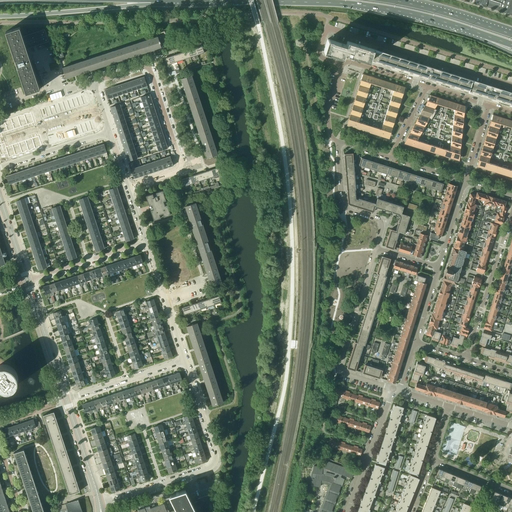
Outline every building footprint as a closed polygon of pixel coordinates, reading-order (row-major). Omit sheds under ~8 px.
[(487,0),(485,7),(498,11),(501,0),(487,0)] [(511,0),(501,0),(498,11),(500,11),(511,15),(511,0)] [(38,88),(31,67),(28,58),(30,58),(29,50),(25,50),(24,46),(21,37),(20,34),(18,28),(19,28),(19,27),(7,31),(7,32),(8,31),(11,40),(0,43),(0,51),(2,57),(12,54),(11,50),(14,49),(28,92),(27,92),(27,93),(39,89),(39,88),(38,88)] [(45,29),(21,37),(24,46),(29,44),(31,47),(49,41),(45,29)] [(157,37),(160,45),(168,43),(165,34),(166,34),(165,32),(164,32),(164,31),(156,34),(157,37)] [(157,37),(141,42),(145,52),(161,47),(160,45),(157,37)] [(346,45),(328,39),(324,51),(329,53),(343,57),(343,56),(344,53),(511,105),(511,92),(347,41),(346,44),(346,45)] [(141,42),(126,47),(129,57),(145,52),(141,42)] [(202,46),(195,48),(197,55),(204,53),(202,46)] [(126,47),(110,52),(113,62),(129,57),(126,47)] [(198,57),(197,55),(195,48),(188,50),(190,57),(194,56),(195,58),(198,57)] [(183,59),(190,57),(188,50),(181,52),(183,59)] [(110,52),(94,57),(97,68),(113,62),(110,52)] [(181,52),(174,55),(176,62),(183,59),(181,52)] [(167,65),(176,62),(174,55),(165,58),(167,65)] [(94,57),(78,62),(82,73),(97,68),(94,57)] [(66,78),(82,73),(78,62),(62,67),(66,78)] [(361,80),(367,82),(369,76),(363,74),(361,80)] [(191,75),(181,78),(186,94),(196,91),(191,75)] [(377,78),(369,76),(367,82),(371,83),(375,85),(377,78)] [(144,77),(139,79),(142,88),(147,86),(144,77)] [(399,85),(391,83),(389,89),(393,90),(397,91),(399,85)] [(405,87),(399,85),(397,91),(403,93),(405,87)] [(110,88),(105,90),(108,99),(113,97),(110,88)] [(202,107),(196,91),(186,94),(191,110),(202,107)] [(150,95),(141,98),(142,103),(151,100),(150,95)] [(427,101),(434,103),(436,97),(430,95),(427,101)] [(443,99),(436,97),(434,103),(437,104),(441,105),(443,99)] [(457,110),(459,104),(452,102),(450,108),(454,109),(457,110)] [(120,104),(110,107),(112,112),(121,109),(120,104)] [(207,123),(202,107),(191,110),(196,126),(207,123)] [(0,152),(1,156),(8,153),(9,157),(42,146),(39,136),(6,146),(2,133),(35,122),(31,111),(0,121),(0,152)] [(453,120),(463,123),(464,117),(454,114),(453,120)] [(500,117),(493,115),(491,121),(498,123),(500,117)] [(500,117),(498,123),(505,125),(507,119),(500,117)] [(355,128),(357,121),(349,119),(347,125),(355,128)] [(462,128),(463,123),(453,120),(453,125),(462,128)] [(358,122),(357,121),(355,128),(362,130),(366,124),(358,122)] [(212,138),(207,123),(196,126),(202,142),(212,138)] [(452,130),(462,133),(462,128),(453,125),(452,130)] [(373,133),(381,136),(383,129),(381,129),(375,127),(373,133)] [(391,132),(383,129),(381,136),(389,138),(391,132)] [(461,138),(462,133),(452,130),(452,135),(461,138)] [(451,140),(461,143),(461,138),(452,135),(451,140)] [(413,146),(415,140),(407,137),(404,143),(413,146)] [(217,154),(212,138),(202,142),(207,158),(217,154)] [(415,140),(413,146),(420,148),(423,143),(424,142),(417,140),(415,140)] [(460,148),(461,143),(451,140),(451,145),(460,148)] [(166,143),(156,146),(158,151),(167,148),(166,143)] [(104,144),(98,146),(101,157),(103,156),(102,153),(106,152),(104,144)] [(429,151),(436,153),(439,147),(431,144),(429,151)] [(92,148),(95,159),(97,158),(96,155),(99,154),(100,157),(101,157),(98,146),(92,148)] [(92,148),(86,150),(90,161),(91,160),(90,157),(93,156),(94,159),(95,159),(92,148)] [(450,157),(452,151),(450,150),(444,149),(442,155),(450,157)] [(89,161),(90,161),(86,150),(81,152),(84,162),(85,162),(84,159),(88,158),(89,161)] [(459,160),(460,153),(452,151),(450,157),(459,160)] [(83,163),(84,162),(81,152),(75,154),(78,164),(80,164),(79,161),(82,160),(83,163)] [(135,153),(126,156),(128,161),(137,158),(135,153)] [(77,165),(78,164),(75,154),(69,155),(73,166),(74,166),(73,163),(76,162),(77,165)] [(71,167),(73,166),(69,155),(63,157),(67,168),(68,168),(67,164),(70,163),(71,167)] [(66,168),(67,168),(63,157),(58,159),(61,170),(63,170),(62,166),(65,165),(66,168)] [(170,157),(165,159),(168,168),(173,166),(170,157)] [(61,170),(58,159),(52,161),(56,172),(57,171),(56,168),(59,167),(60,170),(61,170)] [(484,168),(486,162),(479,159),(477,166),(484,168)] [(56,172),(52,161),(46,163),(50,174),(51,173),(50,170),(53,169),(54,172),(56,172)] [(492,171),(495,165),(486,162),(484,168),(492,171)] [(50,174),(46,163),(41,165),(44,175),(45,175),(44,172),(48,171),(49,174),(50,174)] [(44,175),(41,165),(35,167),(38,177),(40,177),(39,174),(42,173),(43,176),(44,175)] [(38,177),(35,167),(29,168),(33,179),(34,179),(33,176),(36,175),(37,178),(38,177)] [(221,176),(218,167),(210,170),(213,179),(221,176)] [(31,180),(33,179),(29,168),(24,170),(27,181),(28,181),(27,178),(30,177),(31,180)] [(136,168),(131,170),(134,179),(139,177),(136,168)] [(503,174),(511,176),(511,172),(511,169),(505,168),(503,174)] [(27,181),(24,170),(18,172),(21,183),(23,183),(22,180),(25,179),(26,181),(27,181)] [(211,180),(213,179),(210,170),(203,172),(205,179),(210,177),(211,180)] [(20,183),(21,183),(18,172),(12,174),(16,185),(17,184),(16,181),(19,180),(20,183)] [(197,182),(205,179),(203,172),(195,175),(197,182)] [(16,185),(12,174),(6,176),(9,184),(13,182),(14,185),(16,185)] [(195,175),(188,177),(190,184),(197,182),(195,175)] [(183,187),(190,184),(188,177),(180,180),(183,187)] [(443,184),(438,182),(435,189),(441,191),(443,184)] [(449,183),(447,189),(455,192),(456,187),(455,185),(449,183)] [(116,187),(108,190),(110,194),(107,195),(108,197),(118,193),(116,187)] [(447,189),(445,195),(453,198),(455,192),(447,189)] [(170,214),(162,190),(156,192),(157,195),(153,196),(152,193),(146,195),(154,220),(160,218),(159,214),(163,213),(164,216),(170,214)] [(477,192),(476,194),(475,198),(478,198),(478,200),(480,201),(481,199),(481,200),(482,200),(484,194),(477,192)] [(118,193),(108,197),(108,198),(111,197),(112,200),(109,201),(109,202),(120,199),(118,193)] [(354,197),(355,197),(355,194),(355,193),(351,194),(351,195),(347,195),(348,202),(348,203),(349,204),(350,205),(351,205),(354,197)] [(474,202),(475,198),(476,194),(475,194),(475,195),(470,193),(468,202),(477,205),(478,203),(474,202)] [(491,197),(484,194),(482,200),(483,200),(482,203),(483,203),(482,207),(484,207),(485,204),(486,205),(486,204),(489,205),(491,197)] [(445,195),(443,201),(451,204),(453,198),(445,195)] [(81,205),(89,203),(87,197),(79,199),(81,205)] [(496,204),(497,205),(499,199),(491,197),(489,205),(493,206),(492,207),(493,207),(493,208),(494,209),(496,204)] [(15,201),(17,207),(26,204),(24,198),(15,201)] [(111,207),(111,208),(122,204),(120,199),(109,202),(110,203),(113,202),(114,206),(111,207)] [(375,207),(383,209),(386,201),(377,199),(376,204),(375,207)] [(506,201),(499,199),(497,205),(501,206),(504,207),(506,201)] [(391,212),(394,204),(386,201),(383,209),(391,212)] [(443,201),(441,208),(449,210),(451,204),(443,201)] [(466,207),(474,210),(475,206),(475,207),(476,206),(478,206),(479,205),(477,205),(468,202),(467,202),(466,207)] [(82,211),(91,208),(89,203),(81,205),(82,211)] [(190,222),(201,218),(195,203),(185,206),(190,222)] [(17,207),(19,212),(28,210),(26,204),(17,207)] [(113,214),(124,210),(122,204),(111,208),(112,209),(115,208),(116,211),(113,212),(113,214)] [(399,215),(402,214),(401,213),(403,207),(394,204),(391,212),(397,214),(398,214),(399,215)] [(59,206),(52,208),(53,213),(50,214),(51,215),(61,212),(59,206)] [(464,213),(476,217),(476,216),(473,215),(474,213),(473,213),(474,210),(466,207),(464,213)] [(82,211),(84,217),(93,214),(91,208),(82,211)] [(441,208),(439,214),(447,216),(449,210),(441,208)] [(19,212),(21,218),(30,215),(28,210),(19,212)] [(115,219),(126,216),(124,210),(113,214),(114,215),(117,214),(118,217),(115,218),(115,219)] [(61,212),(51,215),(51,216),(54,215),(55,218),(52,219),(52,221),(63,217),(61,212)] [(84,217),(86,222),(95,220),(93,214),(84,217)] [(398,222),(407,224),(409,216),(407,215),(404,214),(402,214),(399,215),(399,216),(400,216),(400,217),(400,218),(399,219),(398,222)] [(439,214),(437,220),(445,222),(447,216),(439,214)] [(21,218),(23,224),(31,221),(30,215),(21,218)] [(117,225),(128,221),(126,216),(115,219),(116,221),(119,220),(120,223),(117,224),(117,225)] [(54,225),(54,227),(65,223),(63,217),(52,221),(53,222),(56,221),(57,224),(54,225)] [(206,234),(201,218),(190,222),(195,238),(206,234)] [(470,225),(469,225),(470,221),(462,219),(461,224),(472,228),(472,227),(470,226),(470,225)] [(86,222),(88,228),(96,225),(95,220),(86,222)] [(445,222),(437,220),(435,226),(443,228),(445,222)] [(23,224),(25,230),(33,227),(31,221),(23,224)] [(118,229),(119,231),(130,227),(128,221),(117,225),(117,226),(120,225),(121,228),(118,229)] [(404,233),(407,224),(398,222),(396,230),(399,232),(404,233)] [(56,231),(56,232),(67,229),(65,223),(54,227),(55,228),(58,227),(59,230),(56,231)] [(472,229),(472,228),(461,224),(459,230),(467,233),(468,229),(469,229),(469,228),(472,229)] [(98,231),(96,225),(88,228),(90,234),(98,231)] [(435,226),(433,232),(441,234),(443,228),(435,226)] [(495,234),(497,229),(485,226),(485,228),(489,229),(488,231),(495,234)] [(35,233),(33,227),(25,230),(27,235),(35,233)] [(132,233),(130,227),(119,231),(119,232),(122,231),(123,234),(120,235),(121,236),(132,233)] [(69,234),(67,229),(56,232),(57,233),(60,233),(61,236),(58,237),(58,238),(69,234)] [(397,238),(399,232),(396,230),(391,229),(390,229),(389,235),(397,238)] [(466,236),(467,233),(459,230),(457,236),(469,239),(469,238),(466,237),(467,236),(466,236)] [(90,234),(92,239),(100,237),(98,231),(90,234)] [(27,235),(29,241),(37,238),(35,233),(27,235)] [(132,233),(121,236),(121,238),(124,237),(126,241),(134,239),(132,233)] [(420,233),(418,239),(426,241),(428,235),(420,233)] [(60,242),(60,244),(71,240),(69,234),(58,238),(58,239),(61,238),(62,241),(60,242)] [(211,250),(206,234),(195,238),(200,254),(211,250)] [(395,244),(397,238),(389,235),(387,242),(395,244)] [(486,238),(485,240),(493,243),(494,238),(482,235),(482,237),(486,238)] [(455,241),(463,244),(464,240),(465,241),(466,239),(468,240),(469,239),(457,236),(455,241)] [(92,239),(94,245),(102,242),(100,237),(92,239)] [(29,241),(31,247),(39,244),(37,238),(29,241)] [(61,248),(62,249),(73,246),(71,240),(60,244),(60,245),(63,244),(64,247),(61,248)] [(462,247),(463,244),(455,241),(455,242),(454,247),(465,251),(465,249),(462,248),(463,247),(462,247)] [(104,248),(102,242),(94,245),(96,251),(104,248)] [(31,247),(33,253),(41,250),(39,244),(31,247)] [(404,252),(409,254),(412,246),(406,245),(404,252)] [(63,254),(64,255),(75,251),(73,246),(62,249),(62,251),(65,250),(66,253),(63,254)] [(465,251),(454,247),(453,247),(453,249),(451,253),(451,255),(453,255),(448,269),(446,268),(442,280),(443,280),(455,284),(463,259),(464,259),(467,251),(465,251)] [(33,253),(34,258),(43,256),(41,250),(33,253)] [(216,266),(211,250),(200,254),(205,269),(216,266)] [(76,257),(75,251),(64,255),(64,256),(67,255),(69,260),(76,257)] [(140,255),(134,257),(138,267),(139,267),(138,264),(142,262),(140,255)] [(34,258),(36,264),(45,261),(43,256),(34,258)] [(128,259),(132,269),(133,269),(132,266),(135,265),(136,268),(138,267),(134,257),(128,259)] [(123,261),(126,271),(127,271),(126,268),(129,267),(130,270),(132,269),(128,259),(123,261)] [(47,267),(45,261),(36,264),(38,270),(47,267)] [(117,262),(120,273),(122,273),(121,270),(124,269),(125,272),(126,271),(123,261),(117,262)] [(119,273),(120,273),(117,262),(111,264),(115,275),(116,274),(115,271),(118,270),(119,273)] [(113,275),(115,275),(111,264),(106,266),(109,277),(110,276),(109,273),(112,272),(113,275)] [(377,273),(378,274),(386,276),(389,268),(384,266),(379,265),(377,273)] [(412,265),(410,273),(415,274),(418,267),(412,265)] [(473,267),(476,269),(476,271),(483,273),(484,269),(473,265),(473,267)] [(108,277),(109,277),(106,266),(100,268),(103,279),(105,278),(104,275),(107,274),(108,277)] [(221,282),(216,266),(205,269),(211,285),(221,282)] [(102,279),(103,279),(100,268),(94,270),(98,281),(99,280),(98,277),(101,276),(102,279)] [(96,281),(98,281),(94,270),(88,272),(92,282),(93,282),(92,279),(95,278),(96,281)] [(91,283),(92,282),(88,272),(83,274),(86,284),(88,284),(87,281),(90,280),(91,283)] [(85,285),(86,284),(83,274),(77,275),(81,286),(82,286),(81,283),(84,282),(85,285)] [(385,285),(388,276),(386,276),(378,274),(375,282),(385,285)] [(79,287),(81,286),(77,275),(71,277),(75,288),(76,288),(75,285),(78,284),(79,287)] [(425,277),(417,275),(416,280),(418,281),(418,282),(425,284),(426,283),(424,282),(425,277)] [(74,288),(75,288),(71,277),(66,279),(69,290),(70,289),(69,286),(73,285),(74,288)] [(68,290),(69,290),(66,279),(60,281),(64,292),(65,291),(64,288),(67,287),(68,290)] [(471,285),(479,287),(480,283),(467,279),(466,280),(469,281),(472,282),(471,285)] [(62,292),(64,292),(60,281),(54,283),(58,294),(59,293),(58,290),(61,289),(62,292)] [(372,291),(382,294),(385,285),(375,282),(372,291)] [(425,284),(418,282),(416,288),(424,291),(425,284)] [(54,283),(49,285),(52,295),(53,295),(52,292),(55,291),(56,294),(58,294),(54,283)] [(470,286),(470,289),(477,291),(479,287),(471,285),(466,283),(465,286),(467,286),(467,285),(470,286)] [(51,296),(52,295),(49,285),(43,287),(45,294),(50,293),(51,296)] [(449,292),(448,292),(449,288),(441,286),(439,292),(451,295),(451,294),(448,293),(449,292)] [(424,291),(416,288),(414,294),(422,297),(424,291)] [(370,299),(379,302),(382,294),(372,291),(370,299)] [(422,297),(414,294),(412,300),(420,303),(422,297)] [(219,295),(211,298),(214,305),(221,302),(219,295)] [(444,303),(445,300),(438,297),(436,303),(447,306),(448,305),(445,305),(445,303),(444,303)] [(211,298),(205,300),(207,307),(214,305),(211,298)] [(144,307),(144,309),(155,305),(153,299),(145,302),(147,306),(144,307)] [(367,308),(377,311),(379,302),(370,299),(367,308)] [(205,300),(198,302),(200,309),(207,307),(205,300)] [(420,303),(412,300),(410,307),(418,309),(420,303)] [(463,306),(464,306),(472,309),(473,304),(462,301),(460,300),(459,302),(462,302),(461,303),(463,303),(463,306)] [(198,302),(191,305),(193,311),(200,309),(198,302)] [(447,308),(447,306),(436,303),(434,309),(442,311),(443,308),(444,308),(444,307),(447,308)] [(146,313),(146,314),(157,311),(155,305),(144,309),(145,310),(148,309),(149,312),(146,313)] [(184,315),(193,311),(191,305),(181,308),(182,310),(183,312),(184,315)] [(418,309),(410,307),(408,313),(416,315),(418,309)] [(365,316),(374,319),(377,311),(367,308),(365,316)] [(117,317),(126,315),(124,309),(115,311),(117,317)] [(441,315),(442,311),(434,309),(432,314),(444,318),(444,316),(441,316),(442,315),(441,315)] [(61,310),(53,313),(55,319),(63,316),(61,310)] [(159,316),(157,311),(146,314),(147,315),(150,314),(151,317),(148,318),(148,320),(159,316)] [(416,315),(408,313),(406,319),(414,321),(416,315)] [(443,319),(444,318),(432,314),(430,320),(438,322),(439,319),(440,319),(441,318),(443,319)] [(117,317),(119,323),(128,320),(126,315),(117,317)] [(55,319),(56,325),(65,322),(63,316),(55,319)] [(161,322),(159,316),(148,320),(148,321),(151,320),(153,323),(149,324),(150,326),(161,322)] [(362,325),(372,328),(374,319),(365,316),(362,325)] [(87,326),(87,327),(98,324),(96,318),(88,320),(90,325),(87,326)] [(414,321),(406,319),(404,325),(412,327),(414,321)] [(119,323),(121,329),(129,326),(128,320),(119,323)] [(437,326),(438,322),(430,320),(428,326),(429,326),(435,327),(437,328),(438,326),(437,326)] [(56,325),(58,330),(67,328),(65,322),(56,325)] [(151,330),(152,331),(163,328),(161,322),(150,326),(150,327),(153,326),(154,329),(151,330)] [(186,326),(191,342),(202,338),(197,323),(186,326)] [(89,332),(89,333),(100,329),(98,324),(87,327),(88,328),(91,328),(92,331),(89,332)] [(359,334),(369,337),(372,328),(362,325),(359,334)] [(412,327),(404,325),(402,331),(410,334),(412,327)] [(121,329),(123,334),(131,332),(129,326),(121,329)] [(432,336),(435,327),(429,326),(426,334),(432,336)] [(58,330),(60,336),(69,333),(67,328),(58,330)] [(153,336),(154,337),(164,333),(163,328),(152,331),(152,333),(155,332),(156,335),(153,336)] [(90,337),(91,339),(102,335),(100,329),(89,333),(89,334),(92,333),(93,336),(90,337)] [(495,338),(492,336),(493,333),(484,330),(479,344),(485,346),(488,338),(495,341),(495,338)] [(410,334),(402,331),(400,337),(408,340),(410,334)] [(438,341),(441,333),(435,331),(432,340),(438,341)] [(123,334),(125,340),(133,337),(131,332),(123,334)] [(71,339),(69,333),(60,336),(62,342),(71,339)] [(166,339),(164,333),(154,337),(154,338),(157,337),(158,340),(155,341),(156,343),(166,339)] [(452,334),(451,333),(449,337),(446,336),(444,343),(449,345),(452,334)] [(356,342),(364,345),(366,346),(369,337),(359,334),(356,342)] [(466,336),(459,334),(460,334),(458,339),(459,339),(458,343),(463,345),(466,336)] [(104,341),(102,335),(91,339),(91,340),(94,339),(95,342),(92,343),(93,344),(104,341)] [(135,343),(133,337),(125,340),(126,346),(135,343)] [(408,340),(400,337),(398,343),(406,346),(408,340)] [(457,347),(458,343),(459,339),(458,339),(453,337),(451,345),(457,347)] [(207,354),(202,338),(191,342),(197,358),(207,354)] [(62,342),(64,347),(72,345),(71,339),(62,342)] [(157,347),(157,348),(168,345),(166,339),(156,343),(156,344),(159,343),(160,346),(157,347)] [(94,349),(95,350),(105,346),(104,341),(93,344),(93,346),(96,345),(97,348),(94,349)] [(353,348),(363,351),(364,345),(356,342),(355,342),(353,348)] [(126,346),(128,352),(137,349),(135,343),(126,346)] [(406,346),(398,343),(396,349),(404,352),(406,346)] [(64,347),(66,353),(74,350),(72,345),(64,347)] [(159,353),(159,354),(170,350),(168,345),(157,348),(158,350),(161,349),(162,352),(159,353)] [(96,356),(107,352),(105,346),(95,350),(95,351),(98,350),(99,353),(96,354),(96,356)] [(491,349),(491,350),(489,356),(489,357),(497,360),(499,351),(500,348),(498,347),(496,346),(494,350),(491,349)] [(481,353),(489,356),(491,350),(483,347),(481,353)] [(351,354),(361,357),(363,351),(353,348),(351,354)] [(128,352),(130,357),(139,354),(137,349),(128,352)] [(404,352),(396,349),(394,356),(402,358),(404,352)] [(76,356),(74,350),(66,353),(68,359),(76,356)] [(172,356),(170,350),(159,354),(160,355),(163,354),(164,359),(172,356)] [(507,350),(506,353),(503,362),(509,364),(511,355),(510,355),(511,351),(507,350)] [(497,360),(503,362),(506,353),(499,351),(497,360)] [(98,361),(109,358),(107,352),(96,356),(97,357),(100,356),(101,359),(98,360),(98,361)] [(141,360),(139,354),(130,357),(132,363),(141,360)] [(212,370),(207,354),(197,358),(202,374),(212,370)] [(349,360),(359,363),(361,357),(351,354),(349,360)] [(68,359),(70,365),(78,362),(76,356),(68,359)] [(402,358),(394,356),(393,362),(400,364),(402,358)] [(433,370),(434,370),(438,357),(435,356),(434,358),(431,357),(430,363),(432,364),(432,365),(435,366),(433,370)] [(439,367),(441,368),(444,359),(438,357),(434,370),(436,371),(438,372),(439,367)] [(100,367),(111,364),(109,358),(98,361),(99,363),(102,362),(103,365),(100,366),(100,367)] [(444,373),(445,374),(449,361),(444,359),(441,368),(446,369),(444,373)] [(143,366),(141,360),(132,363),(134,369),(143,366)] [(348,368),(356,371),(359,363),(349,360),(347,367),(348,368)] [(450,371),(453,372),(455,363),(449,361),(445,374),(449,375),(450,371)] [(70,365),(71,370),(80,367),(78,362),(70,365)] [(400,364),(393,362),(391,368),(399,370),(400,364)] [(455,363),(453,372),(452,374),(456,375),(455,379),(457,379),(461,367),(456,365),(457,364),(455,363)] [(102,373),(113,369),(111,364),(100,367),(101,368),(104,367),(105,371),(102,372),(102,373)] [(371,375),(373,367),(365,364),(363,370),(362,372),(362,373),(371,375)] [(17,375),(16,374),(16,372),(14,370),(14,369),(13,368),(11,367),(10,366),(9,366),(7,365),(5,365),(3,365),(1,365),(0,365),(0,385),(1,386),(2,386),(3,387),(4,387),(5,387),(7,387),(8,387),(10,387),(11,387),(12,386),(13,385),(14,385),(15,384),(15,383),(16,382),(17,381),(17,380),(17,378),(17,377),(17,376),(17,375)] [(71,370),(73,376),(82,373),(80,367),(71,370)] [(371,375),(380,378),(382,370),(373,367),(371,375)] [(460,376),(464,377),(466,368),(461,367),(457,379),(459,380),(460,376)] [(399,370),(391,368),(389,374),(397,377),(399,370)] [(468,381),(469,381),(472,370),(466,368),(464,377),(467,378),(465,382),(468,383),(468,381)] [(107,378),(115,375),(113,369),(102,373),(102,374),(106,373),(107,378)] [(472,378),(476,379),(479,371),(473,369),(472,370),(469,381),(471,382),(472,378)] [(217,386),(212,370),(202,374),(207,389),(217,386)] [(477,384),(480,385),(484,372),(479,371),(476,379),(478,380),(477,384)] [(179,372),(173,374),(177,385),(178,385),(177,382),(181,380),(179,372)] [(483,381),(488,383),(490,374),(484,372),(480,385),(482,385),(483,381)] [(73,376),(75,382),(84,379),(83,377),(82,373),(73,376)] [(175,385),(177,385),(173,374),(167,376),(171,387),(172,387),(171,384),(174,383),(175,385)] [(397,377),(389,374),(387,380),(393,382),(395,382),(397,377)] [(488,388),(492,389),(496,376),(490,374),(488,383),(489,383),(488,388)] [(170,387),(171,387),(167,376),(162,378),(165,389),(166,388),(165,385),(169,384),(170,387)] [(494,385),(499,387),(502,378),(496,376),(492,389),(494,385)] [(164,389),(165,389),(162,378),(156,380),(160,391),(161,390),(160,387),(163,386),(164,389)] [(502,378),(499,387),(500,387),(499,391),(501,392),(503,387),(505,387),(507,382),(505,381),(506,379),(502,378)] [(86,385),(84,379),(75,382),(77,387),(86,385)] [(158,391),(160,391),(156,380),(150,382),(154,393),(155,392),(154,389),(157,388),(158,391)] [(152,393),(154,393),(150,382),(145,384),(148,394),(149,394),(148,391),(151,390),(152,393)] [(414,389),(424,392),(426,384),(425,383),(424,386),(422,385),(421,385),(422,383),(419,382),(419,384),(416,383),(415,386),(414,389)] [(426,384),(424,392),(429,394),(433,382),(431,382),(430,385),(426,384)] [(434,395),(435,395),(437,387),(434,386),(434,383),(433,382),(429,394),(434,395)] [(145,384),(139,385),(142,396),(144,396),(143,393),(146,392),(147,395),(148,394),(145,384)] [(141,397),(142,396),(139,385),(133,387),(137,398),(138,398),(137,395),(140,394),(141,397)] [(441,388),(437,387),(435,395),(440,397),(444,385),(442,385),(441,388)] [(440,397),(445,398),(448,390),(444,389),(445,386),(444,385),(440,397)] [(223,402),(217,386),(207,389),(212,405),(223,402)] [(135,399),(137,398),(133,387),(127,389),(131,400),(132,400),(131,397),(134,396),(135,399)] [(332,395),(339,397),(341,390),(337,389),(337,388),(335,387),(332,395)] [(445,398),(451,400),(455,389),(453,388),(452,391),(448,390),(445,398)] [(130,401),(131,400),(127,389),(122,391),(125,402),(127,402),(126,399),(129,398),(130,401)] [(339,397),(345,399),(348,391),(345,390),(345,391),(341,390),(339,397)] [(124,402),(125,402),(122,391),(116,393),(120,404),(121,404),(120,401),(123,400),(124,402)] [(345,399),(352,401),(354,394),(349,393),(350,392),(348,391),(345,399)] [(462,404),(464,395),(465,392),(463,392),(462,395),(459,393),(456,402),(462,404)] [(116,393),(110,395),(114,406),(115,405),(114,402),(117,401),(118,404),(120,404),(116,393)] [(462,404),(467,405),(471,394),(469,393),(468,396),(464,395),(462,404)] [(352,401),(358,403),(360,395),(358,394),(358,396),(354,394),(352,401)] [(467,405),(473,407),(475,399),(472,397),(473,394),(471,394),(467,405)] [(112,406),(114,406),(110,395),(105,397),(108,408),(109,407),(108,404),(112,403),(112,406)] [(358,403),(365,405),(367,398),(362,397),(363,396),(360,395),(358,403)] [(107,408),(108,408),(105,397),(99,399),(103,410),(104,409),(103,406),(106,405),(107,408)] [(473,407),(478,409),(482,397),(480,397),(479,400),(475,399),(473,407)] [(478,409),(483,411),(486,402),(482,401),(483,398),(482,397),(478,409)] [(365,405),(371,407),(373,399),(371,398),(371,400),(367,398),(365,405)] [(101,410),(103,410),(99,399),(93,400),(97,411),(98,411),(97,408),(100,407),(101,410)] [(373,399),(371,407),(378,409),(380,402),(375,401),(376,400),(373,399)] [(95,412),(97,411),(93,400),(88,402),(91,413),(92,413),(92,410),(95,409),(95,412)] [(483,411),(489,413),(492,401),(490,401),(490,403),(486,402),(483,411)] [(494,402),(492,401),(489,413),(494,414),(497,406),(493,404),(494,402)] [(90,414),(91,413),(88,402),(82,404),(84,412),(89,411),(90,414)] [(390,419),(399,422),(403,407),(394,404),(392,410),(391,413),(390,419)] [(504,417),(505,413),(505,411),(502,410),(502,408),(500,408),(500,410),(499,409),(497,409),(498,406),(497,406),(494,414),(504,417)] [(48,431),(59,427),(53,411),(43,415),(48,431)] [(182,422),(182,424),(193,420),(191,414),(183,417),(185,422),(182,422)] [(336,422),(339,414),(336,414),(336,415),(331,414),(330,420),(336,422)] [(336,422),(343,424),(345,418),(340,416),(341,415),(339,414),(336,422)] [(422,429),(431,432),(432,426),(433,426),(434,424),(433,423),(435,417),(426,415),(422,429)] [(343,424),(349,426),(352,418),(349,418),(349,419),(345,418),(343,424)] [(354,419),(352,418),(349,426),(356,428),(358,422),(353,421),(354,419)] [(33,419),(27,421),(30,429),(31,428),(34,427),(36,432),(40,430),(39,428),(41,427),(39,421),(34,423),(33,419)] [(385,433),(394,436),(399,422),(390,419),(388,425),(387,424),(386,427),(387,427),(385,433)] [(184,428),(184,429),(195,426),(193,420),(182,424),(183,425),(186,424),(187,427),(184,428)] [(32,431),(31,428),(30,429),(27,421),(21,423),(24,431),(25,430),(28,429),(29,432),(32,431)] [(442,451),(457,455),(465,425),(450,421),(442,451)] [(356,428),(362,430),(365,422),(362,422),(362,423),(358,422),(356,428)] [(369,432),(371,426),(366,424),(367,423),(365,422),(362,430),(369,432)] [(24,431),(21,423),(16,425),(18,433),(20,432),(23,431),(24,434),(26,433),(25,430),(24,431)] [(153,427),(155,433),(164,430),(162,424),(153,427)] [(18,433),(16,425),(10,426),(13,434),(14,434),(17,433),(18,436),(20,435),(20,432),(18,433)] [(91,428),(92,434),(101,431),(99,425),(91,428)] [(15,437),(14,434),(13,434),(10,426),(4,428),(7,436),(11,435),(12,438),(15,437)] [(186,434),(186,435),(197,432),(195,426),(184,429),(185,431),(188,430),(189,433),(186,434)] [(64,443),(59,427),(48,431),(53,447),(64,443)] [(431,432),(422,429),(417,443),(426,446),(428,440),(428,441),(429,438),(431,432)] [(155,433),(157,438),(166,436),(164,430),(155,433)] [(92,434),(94,440),(103,437),(101,431),(92,434)] [(188,440),(188,441),(199,437),(197,432),(186,435),(187,437),(189,436),(191,439),(188,440)] [(125,442),(136,439),(134,433),(126,436),(128,440),(125,441),(125,442)] [(394,436),(385,433),(383,439),(382,441),(380,447),(389,450),(394,436)] [(157,438),(159,444),(168,441),(166,436),(157,438)] [(105,443),(103,437),(94,440),(96,446),(105,443)] [(189,445),(190,447),(201,443),(199,437),(188,441),(188,442),(191,441),(192,444),(189,445)] [(327,445),(334,447),(336,441),(332,439),(332,438),(330,437),(327,445)] [(127,448),(138,445),(136,439),(125,442),(126,444),(129,443),(130,446),(127,447),(127,448)] [(169,447),(168,441),(159,444),(161,450),(169,447)] [(336,441),(334,447),(340,449),(343,441),(340,441),(340,442),(336,441)] [(340,449),(347,451),(349,445),(345,444),(345,442),(343,441),(340,449)] [(69,459),(64,443),(53,447),(58,462),(69,459)] [(107,448),(105,443),(96,446),(98,451),(107,448)] [(202,449),(201,443),(190,447),(190,448),(193,447),(194,450),(191,451),(192,452),(202,449)] [(413,458),(422,461),(423,455),(424,455),(425,452),(424,452),(426,446),(417,443),(413,458)] [(129,452),(129,454),(140,450),(138,445),(127,448),(128,449),(131,448),(132,451),(129,452)] [(347,451),(353,453),(356,446),(354,445),(353,446),(349,445),(347,451)] [(353,453),(360,456),(362,449),(358,447),(358,446),(356,446),(353,453)] [(161,450),(163,455),(171,453),(169,447),(161,450)] [(389,450),(380,447),(379,453),(378,453),(377,455),(378,456),(376,462),(385,464),(389,450)] [(98,451),(100,457),(109,454),(107,448),(98,451)] [(28,465),(23,449),(13,452),(19,468),(28,465)] [(193,458),(204,454),(202,449),(192,452),(192,454),(195,453),(196,456),(193,457),(193,458)] [(130,458),(131,460),(142,456),(140,450),(129,454),(129,455),(132,454),(134,457),(130,458)] [(165,461),(173,458),(171,453),(163,455),(165,461)] [(100,457),(102,463),(110,460),(109,454),(100,457)] [(198,463),(206,460),(204,454),(193,458),(194,459),(197,458),(198,463)] [(394,467),(399,469),(403,457),(398,455),(394,467)] [(132,464),(133,465),(144,462),(142,456),(131,460),(131,461),(134,460),(135,463),(132,464)] [(166,467),(175,464),(173,458),(165,461),(166,467)] [(422,461),(413,458),(408,472),(417,475),(419,469),(420,467),(420,466),(422,461)] [(74,475),(69,459),(58,462),(64,478),(74,475)] [(104,468),(112,466),(110,460),(102,463),(104,468)] [(328,485),(317,511),(331,511),(332,511),(331,511),(333,505),(334,505),(335,502),(334,502),(337,495),(338,495),(339,493),(338,492),(340,486),(341,486),(342,483),(345,478),(340,477),(341,474),(343,475),(351,478),(354,471),(326,461),(323,467),(322,467),(313,466),(312,473),(311,473),(311,478),(312,479),(311,485),(320,487),(320,483),(328,485)] [(134,470),(135,471),(146,467),(144,462),(133,465),(133,467),(136,466),(137,469),(134,470)] [(168,473),(177,470),(175,464),(166,467),(168,473)] [(379,481),(384,467),(375,464),(373,470),(372,469),(371,472),(372,472),(370,478),(379,481)] [(28,465),(19,468),(24,484),(34,481),(28,465)] [(106,474),(114,471),(112,466),(104,468),(106,474)] [(136,475),(137,477),(147,473),(146,467),(135,471),(135,472),(138,471),(139,474),(136,475)] [(435,478),(439,480),(443,470),(439,469),(435,478)] [(391,493),(398,472),(398,471),(393,470),(387,491),(391,493)] [(108,480),(116,477),(114,471),(106,474),(108,480)] [(141,482),(149,479),(147,473),(137,477),(137,478),(139,483),(141,482)] [(79,491),(74,475),(64,478),(69,494),(79,491)] [(410,475),(404,489),(413,492),(415,487),(416,487),(417,484),(416,484),(419,478),(410,475)] [(108,480),(109,486),(118,483),(116,477),(108,480)] [(379,481),(370,478),(368,484),(367,483),(366,486),(367,486),(365,492),(373,495),(379,481)] [(39,497),(34,481),(24,484),(29,501),(39,497)] [(120,489),(118,483),(109,486),(111,492),(120,489)] [(477,495),(481,486),(476,484),(473,493),(477,495)] [(431,487),(428,494),(437,498),(440,491),(431,487)] [(191,503),(186,488),(178,491),(178,492),(170,495),(175,511),(171,511),(168,511),(168,510),(166,510),(164,503),(155,506),(154,504),(138,509),(138,511),(204,511),(209,510),(207,504),(211,502),(209,495),(198,499),(198,501),(191,503)] [(413,492),(404,489),(399,503),(407,506),(410,500),(410,501),(411,498),(413,492)] [(490,501),(495,502),(499,493),(494,491),(490,501)] [(373,495),(365,492),(362,498),(362,497),(361,500),(359,506),(368,509),(373,495)] [(437,498),(428,494),(425,501),(434,505),(437,498)] [(0,511),(9,511),(4,497),(0,498),(0,511)] [(33,511),(43,511),(39,497),(29,501),(33,511)] [(448,511),(453,499),(449,497),(442,511),(448,511)] [(82,511),(78,499),(66,504),(66,506),(58,509),(59,511),(82,511)] [(431,511),(434,505),(425,501),(423,509),(431,511)] [(407,506),(399,503),(394,511),(405,511),(406,511),(405,511),(407,506)] [(460,510),(464,511),(469,511),(472,507),(463,503),(460,510)]
